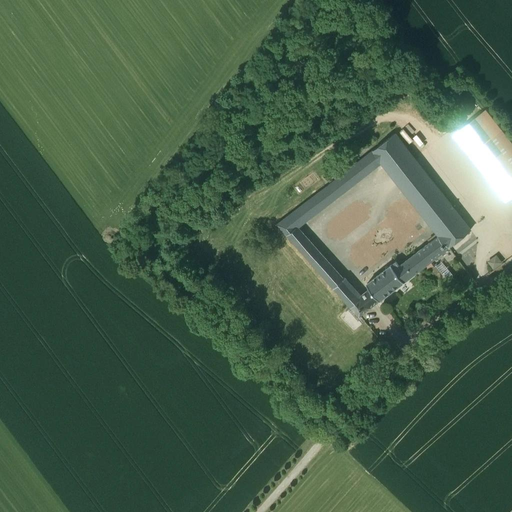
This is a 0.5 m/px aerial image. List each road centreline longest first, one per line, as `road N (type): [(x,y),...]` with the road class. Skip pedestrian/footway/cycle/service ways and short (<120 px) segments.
road 1 (track): [(260,511),(406,348)]
road 2 (track): [(406,348),(511,269)]
road 3 (track): [(511,245),(442,147)]
